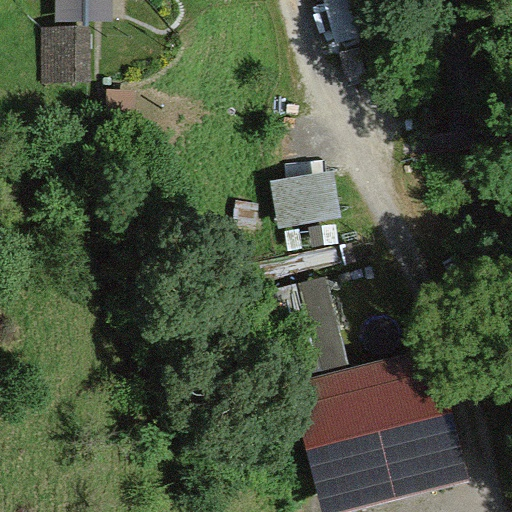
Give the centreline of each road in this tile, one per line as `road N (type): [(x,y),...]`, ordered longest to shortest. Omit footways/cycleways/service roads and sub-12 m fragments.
road 1 (track): [(504,511),(470,386),(366,163)]
road 2 (track): [(366,163),(314,58),(298,0)]
